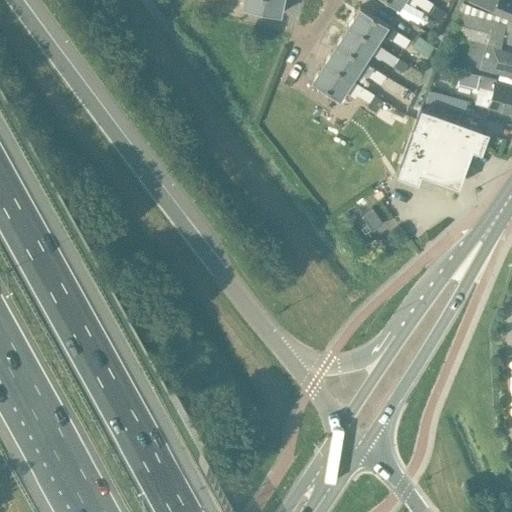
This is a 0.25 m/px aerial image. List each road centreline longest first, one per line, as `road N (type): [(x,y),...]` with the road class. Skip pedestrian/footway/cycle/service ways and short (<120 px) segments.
road 1 (motorway): [(285,354),(16,0)]
road 2 (motorway): [(183,511),(0,182)]
road 3 (secondary): [(364,446),(475,270),(503,207)]
road 4 (motorway): [(0,340),(94,511)]
road 5 (secondary): [(503,207),(406,330)]
road 6 (motorway): [(406,330),(338,366),(285,354)]
